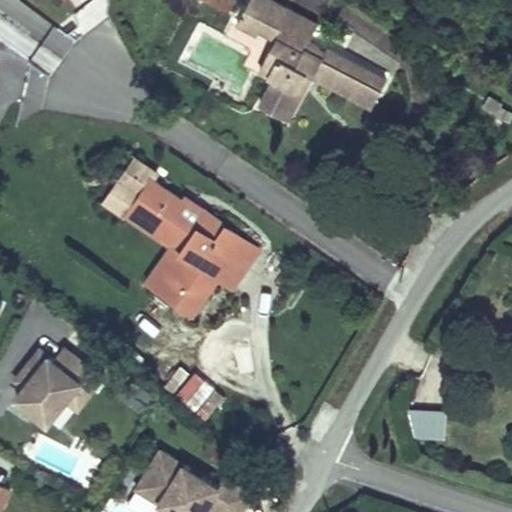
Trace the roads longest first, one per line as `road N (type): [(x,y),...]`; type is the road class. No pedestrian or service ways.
road 1 (unclassified): [(322,458),(452,239),(511,189)]
road 2 (residential): [(322,458),(487,511)]
